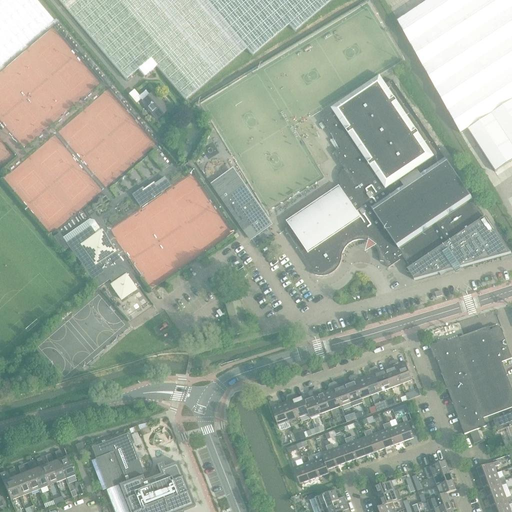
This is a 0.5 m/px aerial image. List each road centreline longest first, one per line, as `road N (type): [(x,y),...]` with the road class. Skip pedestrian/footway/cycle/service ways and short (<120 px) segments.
road 1 (unclassified): [(210,402),(164,392),(130,396),(0,433)]
road 2 (tertiary): [(406,324),(242,374),(210,402)]
road 3 (residential): [(274,391),(413,343)]
road 4 (residential): [(356,511),(344,478),(447,441)]
